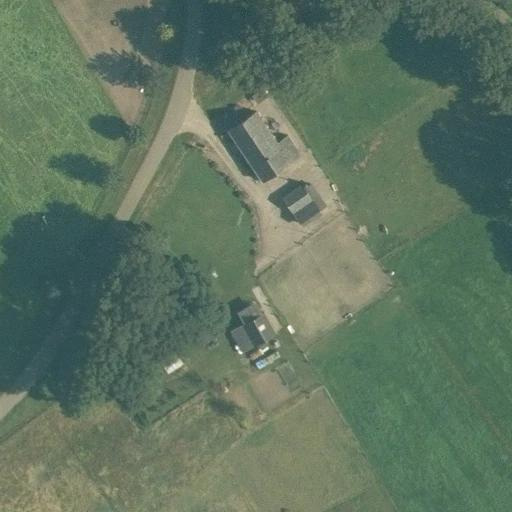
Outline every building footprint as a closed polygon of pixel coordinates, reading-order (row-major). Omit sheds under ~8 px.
[(288,68),(296,77),(308,68),(300,58),(288,68)] [(263,180),(302,153),(289,132),(276,141),(256,110),(228,129),(263,180)] [(304,187),(302,184),(283,198),(300,222),(319,208),(312,198),(319,193),(312,182),(304,187)] [(178,295),(187,303),(194,296),(185,287),(178,295)] [(232,330),(243,351),(275,334),(264,313),(232,330)] [(172,339),(168,333),(161,337),(165,343),(172,339)]
